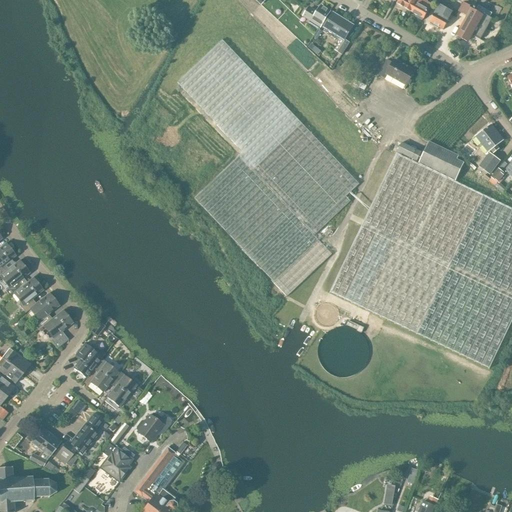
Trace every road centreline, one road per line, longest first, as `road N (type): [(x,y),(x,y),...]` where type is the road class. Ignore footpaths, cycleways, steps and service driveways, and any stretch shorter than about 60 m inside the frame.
road 1 (residential): [(53,369),(82,322),(0,213)]
road 2 (residential): [(469,77),(338,0)]
